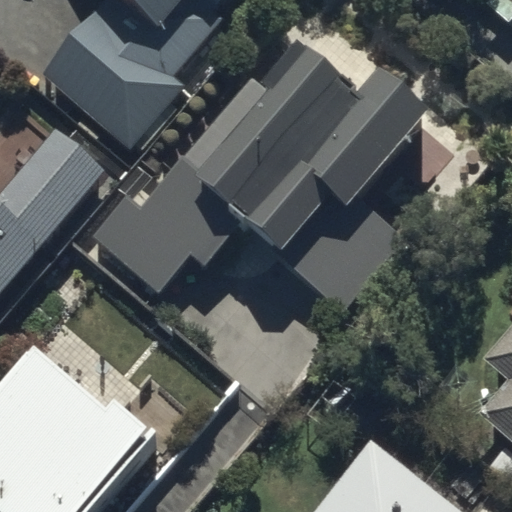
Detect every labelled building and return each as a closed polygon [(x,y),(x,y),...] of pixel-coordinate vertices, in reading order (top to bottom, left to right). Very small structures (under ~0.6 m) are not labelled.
[(98,0),(38,75),(131,150),(184,84),(175,78),(223,19),(214,12),(223,0),(98,0)] [(511,0),(485,0),(483,3),(509,25),(511,21),(511,0)] [(128,194),(94,238),(159,293),(191,255),(205,266),(240,224),(349,316),(408,246),(353,201),(427,112),(377,71),(359,92),(299,41),(263,84),(254,77),(145,208),(128,194)] [(0,289),(103,168),(56,128),(0,194),(0,289)] [(511,323),(482,359),(506,380),(478,412),(511,441),(511,323)] [(0,511),(89,511),(155,437),(116,403),(112,408),(38,344),(0,387),(0,511)] [(454,511),(367,441),(311,511),(454,511)]
